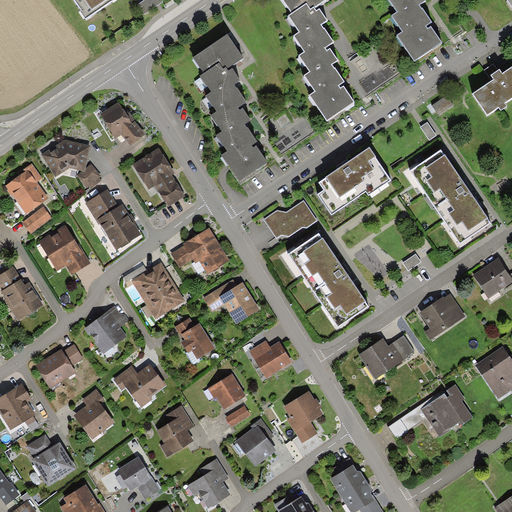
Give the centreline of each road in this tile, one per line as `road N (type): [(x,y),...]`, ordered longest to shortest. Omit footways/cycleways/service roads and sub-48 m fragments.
road 1 (residential): [(224,220),(511,24)]
road 2 (residential): [(212,199),(99,283),(92,303),(0,374)]
road 3 (residential): [(316,366),(511,232)]
road 4 (residential): [(224,220),(316,366)]
road 5 (residential): [(124,59),(212,199)]
road 6 (tertiary): [(124,59),(0,144)]
road 7 (residential): [(239,511),(354,429)]
road 8 (residential): [(400,503),(511,430)]
